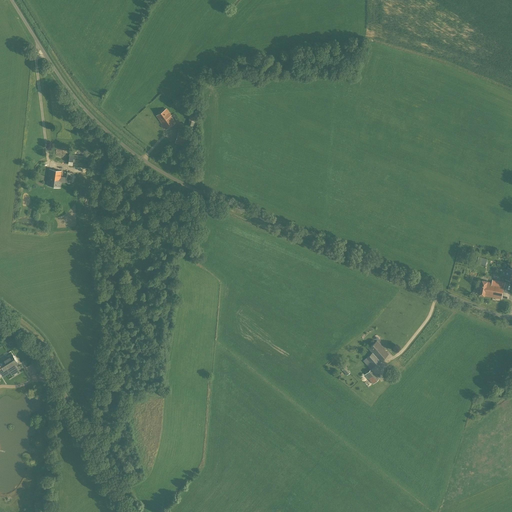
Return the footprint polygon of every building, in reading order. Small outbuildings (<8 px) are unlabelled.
[(166,129),(175,123),(170,116),(171,115),(166,109),(156,116),(166,129)] [(175,143),(187,147),(190,136),(183,134),(184,131),(179,129),(174,143),(175,143)] [(89,166),(90,157),(71,154),(70,164),(76,165),(76,161),(83,162),(83,165),(89,166)] [(60,187),(61,182),(74,184),(76,173),(67,172),(66,177),(61,177),(61,171),(49,169),(47,186),(60,187)] [(486,265),(488,259),(479,257),(477,263),(486,265)] [(492,279),(492,282),(482,280),(479,294),(502,299),(505,282),(492,279)] [(371,369),(388,354),(377,340),(368,348),(373,352),(363,361),(371,369)] [(16,367),(14,365),(18,363),(12,354),(0,361),(6,370),(9,368),(11,370),(16,367)] [(44,370),(40,361),(35,363),(39,373),(44,370)] [(31,368),(33,373),(30,374),(31,375),(37,372),(33,364),(26,367),(27,370),(31,368)] [(341,370),(346,375),(350,372),(344,366),(341,370)] [(364,375),(373,384),(379,379),(370,370),(364,375)]
